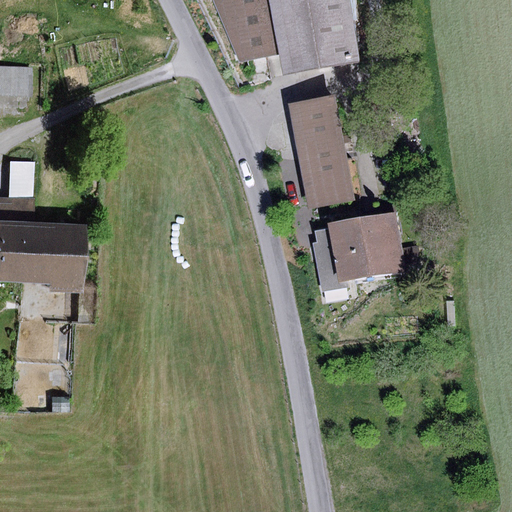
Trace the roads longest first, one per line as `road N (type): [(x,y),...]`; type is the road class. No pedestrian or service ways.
road 1 (residential): [(175,0),(252,185),(323,511)]
road 2 (track): [(199,59),(0,145)]
